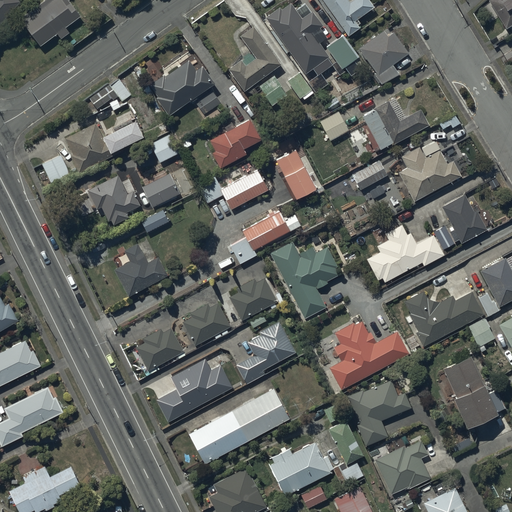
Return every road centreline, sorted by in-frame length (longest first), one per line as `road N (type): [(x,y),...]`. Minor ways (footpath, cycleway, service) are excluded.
road 1 (secondary): [(0,175),(164,511)]
road 2 (residential): [(0,132),(182,0)]
road 3 (residential): [(511,138),(423,0)]
